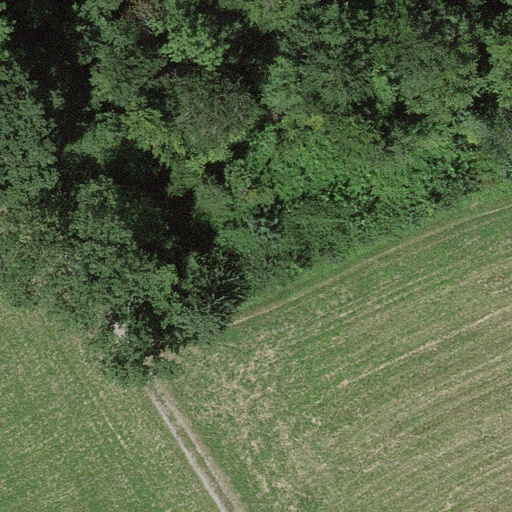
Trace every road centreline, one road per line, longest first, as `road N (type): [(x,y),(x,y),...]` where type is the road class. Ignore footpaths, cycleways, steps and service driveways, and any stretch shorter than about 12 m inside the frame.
road 1 (track): [(147,364),(288,285),(511,203)]
road 2 (track): [(147,364),(0,129)]
road 3 (track): [(238,511),(147,364)]
